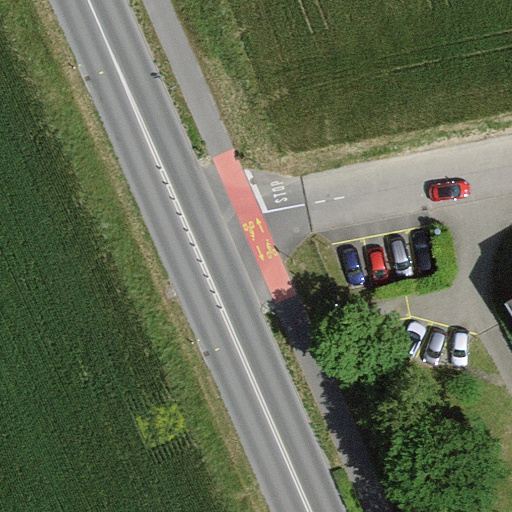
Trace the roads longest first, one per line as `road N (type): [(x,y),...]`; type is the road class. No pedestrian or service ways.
road 1 (residential): [(187,227),(511,164)]
road 2 (secondary): [(187,227),(310,511)]
road 3 (secondary): [(90,0),(187,227)]
